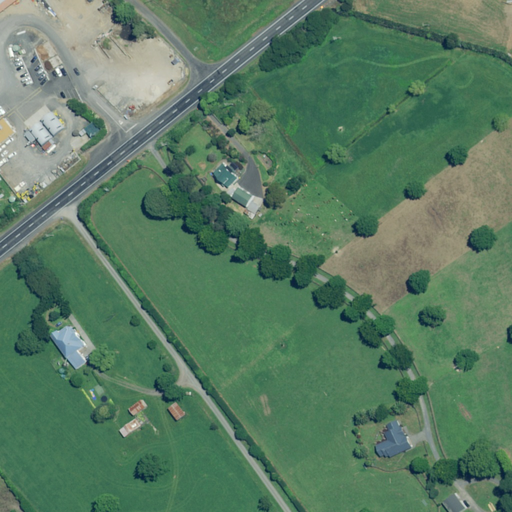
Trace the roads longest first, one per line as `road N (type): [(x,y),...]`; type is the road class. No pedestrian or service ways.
road 1 (unknown): [(80,71),(193,220),(235,251),(326,284),(395,350),(444,486),(475,511)]
road 2 (primary): [(316,0),(0,248)]
